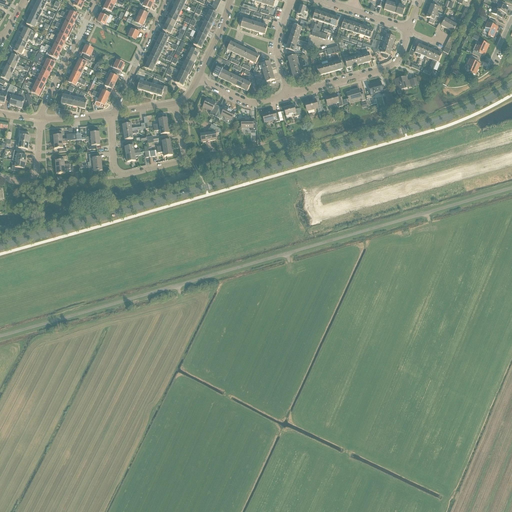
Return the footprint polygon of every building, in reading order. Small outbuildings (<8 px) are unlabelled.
[(84,4),(76,0),(73,6),(81,9),(84,4)] [(150,10),(153,4),(145,1),(143,6),(150,10)] [(495,9),(504,13),(507,15),(507,14),(506,14),(508,9),(503,7),(505,4),(497,1),(496,4),(497,5),(495,9)] [(42,11),(45,5),(37,2),(35,7),(42,11)] [(176,2),(173,8),(181,11),(184,6),(176,2)] [(390,12),(393,4),(387,2),(384,10),(390,12)] [(111,12),(114,6),(106,3),(103,9),(111,12)] [(390,12),(396,14),(399,6),(393,4),(390,12)] [(431,5),(429,11),(440,16),(441,14),(437,12),(439,8),(431,5)] [(306,8),(300,6),(298,13),(297,13),(296,16),(302,18),(303,16),(305,12),(307,13),(309,9),(306,8)] [(399,6),(396,14),(402,16),(403,14),(406,15),(409,9),(405,7),(405,8),(399,6)] [(40,17),(42,11),(35,7),(32,13),(40,17)] [(171,13),(179,17),(181,11),(173,8),(171,13)] [(502,19),(504,13),(495,9),(494,9),(491,14),(490,13),(488,17),(498,21),(499,17),(502,19)] [(140,11),(137,17),(145,21),(148,15),(140,11)] [(207,16),(215,20),(217,14),(209,11),(207,16)] [(312,19),(318,21),(321,13),(315,11),(312,19)] [(440,16),(429,11),(426,18),(430,19),(429,22),(433,24),(435,21),(434,21),(436,16),(440,18),(440,16)] [(61,14),(65,16),(68,17),(75,21),(78,15),(70,12),(69,15),(62,12),(61,14)] [(110,15),(109,15),(104,12),(103,16),(101,15),(97,21),(105,25),(110,15)] [(37,23),(40,17),(32,13),(29,19),(37,23)] [(171,13),(168,19),(176,23),(179,17),(171,13)] [(324,23),(327,15),(321,13),(318,21),(324,23)] [(324,23),(330,25),(333,17),(327,15),(324,23)] [(129,17),(127,22),(139,28),(140,26),(142,27),(145,21),(137,17),(135,16),(133,19),(129,17)] [(204,22),(212,26),(215,20),(207,16),(204,22)] [(65,23),(73,26),(75,21),(68,17),(65,23)] [(333,17),(330,25),(336,27),(339,19),(333,17)] [(441,26),(447,29),(453,18),(451,17),(449,21),(445,19),(441,26)] [(455,19),(453,18),(447,29),(452,33),(457,26),(453,23),(455,19)] [(34,28),(37,23),(29,19),(26,25),(34,28)] [(168,19),(165,25),(173,28),(176,23),(168,19)] [(240,27),(246,29),(249,21),(243,19),(240,27)] [(493,38),(498,27),(495,26),(497,23),(489,19),(485,28),(490,30),(488,36),(493,38)] [(341,29),(347,31),(350,22),(344,20),(341,29)] [(246,29),(253,31),(255,23),(249,21),(246,29)] [(201,28),(209,32),(212,26),(204,22),(201,28)] [(347,31),(353,33),(356,24),(350,22),(347,31)] [(62,28),(71,32),(74,27),(73,26),(65,23),(62,28)] [(253,31),(259,33),(261,25),(255,23),(253,31)] [(359,35),(362,26),(356,24),(353,33),(359,35)] [(128,36),(136,40),(139,33),(137,32),(139,29),(131,25),(129,29),(131,30),(128,36)] [(173,28),(165,25),(163,30),(170,34),(173,28)] [(267,27),(261,25),(259,33),(265,35),(267,27)] [(293,26),(291,32),(300,34),(301,28),(293,26)] [(359,35),(365,37),(367,28),(362,26),(359,35)] [(25,28),(22,34),(30,38),(32,32),(25,28)] [(60,34),(67,37),(68,38),(71,32),(62,28),(60,34)] [(198,33),(207,37),(209,32),(201,28),(198,33)] [(367,28),(365,37),(371,39),(371,37),(374,30),(367,28)] [(298,40),(300,34),(291,32),(289,38),(298,40)] [(196,39),(204,43),(207,37),(198,33),(196,39)] [(30,38),(22,34),(19,40),(27,43),(30,38)] [(57,39),(65,43),(67,37),(60,34),(57,39)] [(158,40),(166,43),(169,38),(161,34),(158,40)] [(384,41),(393,44),(395,38),(386,35),(384,41)] [(57,39),(54,38),(50,36),(49,38),(56,42),(54,45),(62,49),(65,43),(57,39)] [(298,40),(289,38),(287,43),(296,46),(298,40)] [(193,45),(201,49),(204,43),(196,39),(193,45)] [(27,43),(19,40),(16,45),(24,49),(27,43)] [(155,46),(163,49),(163,50),(166,51),(169,45),(166,43),(158,40),(155,46)] [(393,44),(384,41),(382,47),(391,50),(393,44)] [(233,53),(236,45),(231,42),(227,50),(233,53)] [(296,46),(287,43),(285,49),(294,52),(296,46)] [(484,56),(489,45),(484,43),(481,48),(476,45),(472,54),(480,58),(482,54),(484,56)] [(24,49),(16,45),(14,51),(21,55),(24,49)] [(62,49),(54,45),(52,51),(59,54),(62,49)] [(236,45),(233,53),(238,56),(242,48),(236,45)] [(421,55),(424,47),(419,45),(415,53),(418,54),(417,57),(420,59),(421,55)] [(448,54),(450,50),(451,47),(446,45),(443,52),(448,54)] [(161,55),(163,50),(163,49),(155,46),(153,51),(161,55)] [(330,48),(331,51),(332,54),(340,52),(338,46),(330,48)] [(90,57),(93,51),(85,47),(82,54),(84,55),(82,58),(90,62),(92,58),(90,57)] [(371,62),(369,53),(365,54),(365,51),(366,50),(365,47),(364,48),(364,47),(361,48),(362,51),(363,55),(365,64),(371,62)] [(391,50),(382,47),(381,50),(378,49),(377,52),(383,54),(383,56),(383,57),(384,58),(385,59),(387,59),(388,58),(388,56),(389,56),(391,50)] [(430,50),(424,47),(421,55),(427,58),(430,50)] [(188,54),(196,58),(199,52),(191,48),(188,54)] [(242,48),(238,56),(244,58),(248,51),(242,48)] [(436,52),(430,50),(427,58),(432,60),(436,52)] [(59,54),(52,51),(49,56),(57,60),(59,54)] [(150,57),(158,61),(161,55),(153,51),(150,57)] [(248,51),(244,58),(250,61),(253,54),(248,51)] [(442,55),(436,52),(432,60),(438,63),(442,55)] [(186,60),(194,64),(196,58),(188,54),(186,60)] [(253,54),(250,61),(255,64),(259,56),(253,54)] [(12,55),(9,61),(17,64),(20,58),(12,55)] [(365,64),(363,55),(357,56),(359,65),(365,64)] [(146,62),(155,66),(158,61),(150,57),(149,56),(146,62)] [(288,58),(289,64),(298,62),(296,56),(288,58)] [(359,65),(357,56),(351,58),(353,67),(359,65)] [(476,75),(480,64),(478,63),(479,60),(471,56),(467,65),(472,67),(470,73),(476,75)] [(347,68),(353,67),(351,58),(344,60),(347,68)] [(333,60),(334,63),(336,71),(342,70),(340,59),(333,60)] [(47,60),(45,65),(52,69),(55,63),(47,60)] [(79,60),(76,66),(84,69),(86,64),(79,60)] [(183,66),(191,70),(192,67),(193,68),(195,64),(194,64),(186,60),(183,66)] [(336,71),(334,63),(331,63),(330,60),(327,61),(328,64),(330,73),(336,71)] [(17,64),(9,61),(6,66),(14,70),(17,64)] [(117,74),(119,71),(121,72),(124,65),(116,62),(115,64),(113,63),(111,67),(113,68),(111,72),(117,74)] [(155,66),(146,62),(143,68),(145,68),(152,72),(155,66)] [(263,71),(271,68),(270,62),(261,64),(263,71)] [(298,62),(289,64),(291,70),(300,68),(298,62)] [(330,73),(328,64),(322,66),(324,75),(330,73)] [(42,71),(50,74),(52,69),(45,65),(42,71)] [(12,73),(14,70),(6,66),(4,72),(11,76),(11,75),(14,77),(15,75),(12,73)] [(76,66),(73,71),(81,75),(84,69),(76,66)] [(180,71),(188,75),(189,76),(191,72),(190,72),(191,70),(183,66),(180,71)] [(318,76),(324,75),(322,66),(316,67),(316,66),(312,67),(314,73),(317,72),(318,76)] [(213,75),(218,78),(222,70),(217,68),(213,75)] [(264,77),(273,74),(271,68),(263,71),(264,77)] [(300,68),(291,70),(292,76),(301,74),(300,68)] [(222,70),(218,78),(224,81),(228,73),(222,70)] [(39,76),(47,80),(50,74),(42,71),(39,76)] [(73,71),(71,77),(85,84),(86,81),(79,78),(81,75),(73,71)] [(180,71),(178,77),(186,81),(188,75),(180,71)] [(9,81),(11,76),(4,72),(1,78),(9,81)] [(38,79),(37,82),(44,85),(47,80),(39,76),(37,75),(32,73),(31,75),(38,79)] [(228,73),(224,81),(230,84),(234,76),(228,73)] [(107,80),(115,84),(118,78),(110,74),(107,80)] [(263,88),(270,86),(271,85),(270,82),(275,80),(273,74),(264,77),(265,80),(262,81),(263,88)] [(301,74),(292,76),(294,82),(303,80),(301,74)] [(239,79),(234,76),(230,84),(236,86),(239,79)] [(84,86),(85,84),(71,77),(68,82),(76,86),(77,83),(84,86)] [(186,81),(178,77),(175,83),(183,87),(186,81)] [(406,77),(394,80),(397,91),(409,88),(406,77)] [(144,79),(143,82),(139,81),(137,89),(143,91),(146,83),(146,80),(144,79)] [(239,79),(236,86),(241,89),(245,81),(239,79)] [(115,84),(107,80),(105,86),(112,90),(115,84)] [(251,84),(245,81),(241,89),(247,92),(251,84)] [(34,87),(43,92),(45,86),(44,86),(44,85),(37,82),(34,87)] [(380,82),(368,85),(371,96),(375,95),(374,93),(380,91),(381,95),(387,93),(385,88),(382,89),(380,82)] [(31,86),(27,84),(24,83),(22,86),(25,88),(26,86),(33,89),(31,93),(39,97),(40,97),(43,92),(34,87),(31,86)] [(143,91),(149,93),(152,85),(146,83),(143,91)] [(149,93),(155,95),(158,86),(152,85),(149,93)] [(164,88),(158,86),(155,95),(162,96),(163,93),(166,94),(167,88),(164,87),(164,88)] [(350,92),(346,93),(349,102),(361,99),(362,102),(365,101),(363,94),(360,95),(358,89),(350,91),(350,92)] [(100,97),(107,100),(110,95),(102,91),(100,97)] [(107,100),(100,97),(97,95),(93,93),(92,96),(99,99),(97,102),(96,102),(95,105),(100,107),(101,104),(105,106),(107,100)] [(18,98),(16,107),(22,108),(24,99),(21,98),(22,95),(19,94),(18,98)] [(336,94),(335,94),(336,95),(326,98),(326,97),(328,106),(328,105),(338,103),(339,107),(343,106),(340,95),(336,96),(336,94)] [(10,105),(16,107),(18,98),(12,96),(10,105)] [(210,114),(215,117),(220,107),(215,105),(216,103),(215,104),(207,99),(207,98),(203,107),(203,108),(203,107),(211,111),(210,114)] [(315,100),(315,101),(305,103),(305,102),(308,112),(308,114),(314,112),(314,110),(317,109),(318,113),(322,112),(319,101),(316,102),(315,100)] [(294,105),(283,108),(286,116),(294,114),(295,117),(300,115),(299,109),(295,110),(294,105)] [(225,109),(220,107),(215,117),(221,120),(223,116),(231,120),(230,121),(235,112),(234,113),(225,108),(226,108),(226,107),(225,109)] [(263,114),(265,123),(265,122),(275,120),(275,123),(280,121),(278,113),(274,114),(273,111),(273,112),(263,114)] [(154,128),(168,126),(167,119),(158,120),(159,124),(153,125),(154,128)] [(252,119),(252,120),(242,120),(242,119),(242,129),(242,128),(251,128),(251,131),(252,131),(255,131),(256,131),(256,121),(252,121),(252,119)] [(145,129),(144,123),(141,124),(141,127),(132,129),(131,124),(122,125),(123,133),(138,131),(145,129)] [(211,130),(212,132),(201,134),(201,133),(202,143),(216,141),(215,133),(221,132),(220,129),(211,125),(209,129),(211,130)] [(168,126),(154,128),(154,131),(160,130),(161,135),(169,134),(168,126)] [(19,142),(29,144),(30,137),(28,137),(29,133),(19,131),(18,138),(20,138),(19,142)] [(138,131),(123,133),(125,140),(133,139),(132,134),(138,133),(138,131)] [(77,140),(76,134),(67,135),(67,139),(63,139),(62,135),(62,132),(57,132),(57,136),(53,136),(54,143),(67,141),(77,140)] [(81,134),(76,134),(77,140),(77,141),(82,140),(86,140),(100,139),(99,132),(90,133),(90,137),(81,138),(81,134)] [(100,139),(86,140),(86,143),(89,142),(89,150),(97,150),(96,146),(100,146),(100,139)] [(68,144),(67,141),(54,143),(54,149),(58,149),(59,153),(66,152),(66,148),(63,148),(63,144),(68,144)] [(157,150),(172,148),(170,141),(162,142),(162,146),(157,147),(157,150)] [(16,145),(15,151),(25,153),(26,150),(28,150),(29,144),(19,142),(18,145),(16,145)] [(125,148),(126,155),(140,153),(140,150),(134,151),(133,146),(133,144),(128,145),(129,147),(125,148)] [(172,148),(157,150),(158,153),(163,153),(164,157),(173,156),(172,148)] [(12,161),(16,161),(25,163),(26,156),(24,156),(25,153),(15,151),(14,151),(12,161)] [(141,155),(140,153),(126,155),(127,162),(136,161),(135,156),(141,155)] [(88,165),(102,164),(101,158),(97,158),(97,154),(89,155),(89,159),(89,163),(88,163),(88,165)] [(55,161),(56,168),(69,167),(69,164),(64,164),(64,161),(67,160),(66,156),(59,157),(59,161),(55,161)] [(22,169),(24,169),(25,163),(16,161),(15,166),(12,165),(11,170),(21,172),(22,169)] [(82,166),(79,166),(79,169),(83,169),(83,168),(93,167),(93,171),(92,172),(92,175),(98,175),(98,171),(102,171),(102,164),(88,165),(82,166)]
